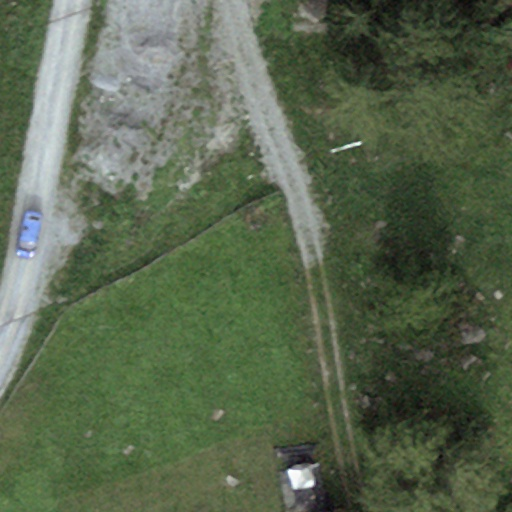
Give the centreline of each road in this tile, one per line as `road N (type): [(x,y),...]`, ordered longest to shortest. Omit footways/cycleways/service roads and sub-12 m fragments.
road 1 (track): [(235,0),(298,204),(355,511)]
road 2 (unclassified): [(74,0),(0,357)]
